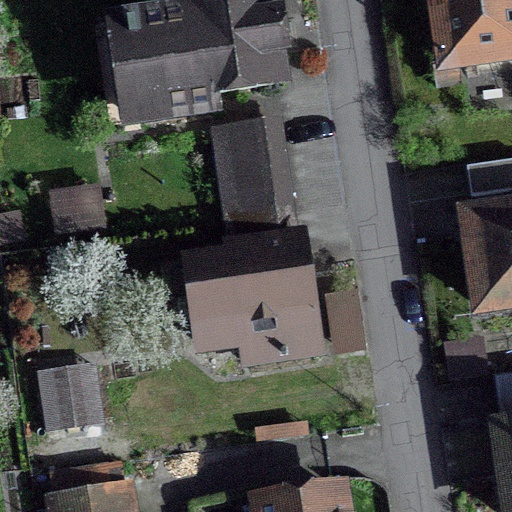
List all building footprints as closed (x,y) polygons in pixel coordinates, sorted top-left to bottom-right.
[(261,0),(181,12),(182,18),(121,27),(136,125),(211,114),(209,97),(277,87),(272,58),(282,57),(277,18),(266,20),(263,0),(261,0)] [(511,0),(432,0),(443,69),(511,59),(511,0)] [(224,224),(284,216),(271,126),(211,135),(224,224)] [(468,200),(511,192),(511,163),(464,171),(468,200)] [(288,246),(284,216),(224,224),(229,255),(230,255),(231,264),(189,270),(200,348),(243,342),(246,366),(315,356),(299,244),(288,246)] [(511,216),(465,223),(478,312),(511,306),(511,216)] [(63,373),(35,377),(45,446),(102,437),(98,413),(70,417),(63,373)] [(511,378),(491,382),(499,434),(511,432),(511,378)] [(511,511),(511,432),(499,434),(496,435),(506,511),(511,511)] [(125,511),(122,489),(52,501),(54,511),(125,511)] [(339,511),(336,494),(256,506),(256,511),(339,511)]
